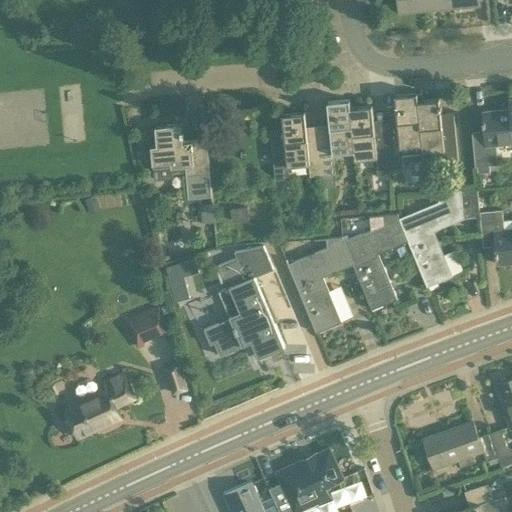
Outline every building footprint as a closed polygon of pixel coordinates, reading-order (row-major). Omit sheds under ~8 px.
[(399,0),(401,11),(427,8),(427,2),(426,0),(399,0)] [(426,0),(427,2),(427,8),(453,6),(452,0),(426,0)] [(386,132),(387,141),(390,170),(402,169),(400,148),(420,146),(421,146),(416,102),(417,102),(416,94),(393,96),(397,131),(386,132)] [(421,146),(420,146),(421,155),(442,153),(444,165),(457,164),(454,133),(441,135),(438,100),(417,102),(416,102),(421,146)] [(322,178),(335,176),(333,156),(352,154),(353,154),(349,109),(350,109),(349,101),(327,103),(330,138),(318,139),(319,148),(322,178)] [(495,145),(511,143),(511,101),(508,102),(509,110),(482,113),(485,139),(472,140),(476,174),(490,173),(489,167),(497,166),(495,145)] [(353,154),(352,154),(353,162),(375,160),(376,172),(390,170),(387,141),(375,142),(371,107),(350,109),(349,109),(353,154)] [(319,148),(306,149),(303,114),(281,116),(283,132),(270,133),(275,183),(289,181),(288,168),(308,166),(309,179),(322,178),(319,148)] [(208,196),(207,175),(204,139),(180,141),(179,125),(153,127),(154,146),(148,147),(150,165),(168,164),(168,168),(182,167),(185,198),(208,196)] [(210,173),(211,184),(228,183),(228,171),(210,172),(210,173)] [(439,204),(400,220),(399,221),(408,243),(428,289),(454,278),(434,231),(463,219),(462,215),(479,213),(479,209),(477,189),(460,190),(438,193),(439,204)] [(96,195),(85,198),(89,213),(101,210),(96,195)] [(212,204),(206,204),(206,210),(207,223),(214,222),(212,204)] [(231,221),(249,219),(248,207),(230,208),(231,221)] [(499,266),(511,264),(511,220),(503,221),(501,207),(479,209),(482,239),(495,237),(499,266)] [(399,221),(400,220),(398,215),(382,217),(383,227),(345,244),(354,266),(373,312),(398,301),(379,255),(408,243),(399,221)] [(354,266),(345,244),(342,238),(327,240),(328,251),(289,268),(318,336),(343,325),(324,279),(354,266)] [(230,278),(233,285),(219,291),(230,318),(208,328),(220,356),(252,343),(258,358),(285,347),(255,276),(273,269),(263,245),(233,251),(236,256),(214,265),(222,282),(230,278)] [(157,305),(126,318),(138,348),(145,345),(143,341),(161,334),(163,336),(168,334),(157,305)] [(172,395),(189,390),(179,360),(162,366),(172,395)] [(106,389),(64,408),(77,438),(121,418),(116,407),(135,398),(124,373),(103,382),(106,389)] [(511,379),(495,385),(510,427),(511,426),(511,379)] [(498,457),(489,433),(478,438),(472,422),(424,439),(434,468),(458,459),(460,466),(475,461),(472,454),(482,450),(486,462),(498,457)] [(489,433),(498,457),(500,464),(511,460),(511,445),(507,447),(501,429),(489,433)] [(330,449),(279,470),(285,485),(290,498),(295,511),(298,511),(331,498),(325,484),(342,477),(330,449)] [(229,491),(226,493),(233,511),(265,511),(252,482),(248,483),(246,479),(227,487),(229,491)] [(496,511),(487,484),(464,491),(470,508),(456,511),(496,511)] [(285,485),(271,491),(280,511),(295,511),(290,498),(285,485)]
